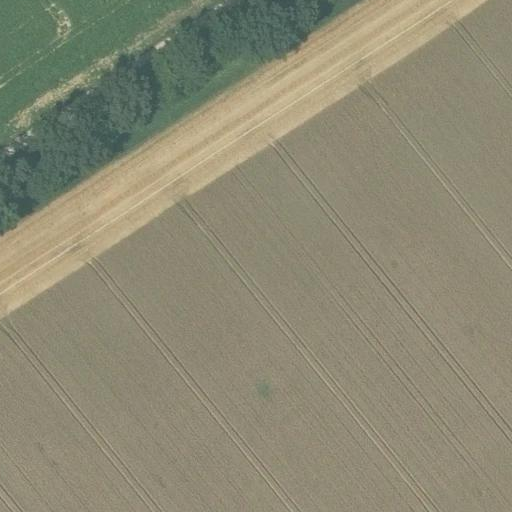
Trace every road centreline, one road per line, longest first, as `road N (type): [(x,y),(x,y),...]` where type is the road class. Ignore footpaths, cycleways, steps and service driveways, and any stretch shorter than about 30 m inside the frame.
road 1 (track): [(0,225),(350,0)]
road 2 (track): [(0,158),(239,0)]
